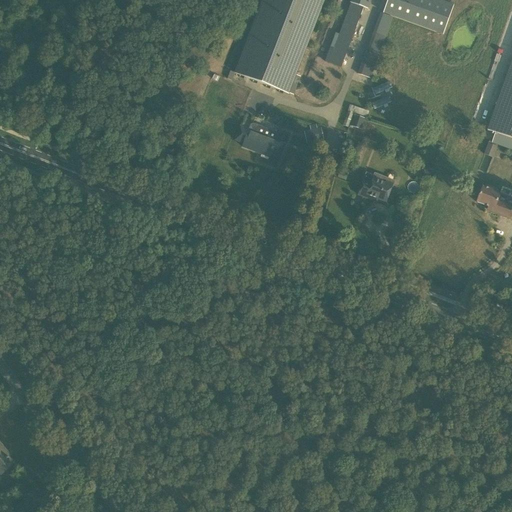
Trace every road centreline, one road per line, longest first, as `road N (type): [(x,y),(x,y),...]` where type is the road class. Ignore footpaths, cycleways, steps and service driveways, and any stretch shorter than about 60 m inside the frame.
road 1 (primary): [(511,344),(0,143)]
road 2 (tertiary): [(119,511),(0,366)]
